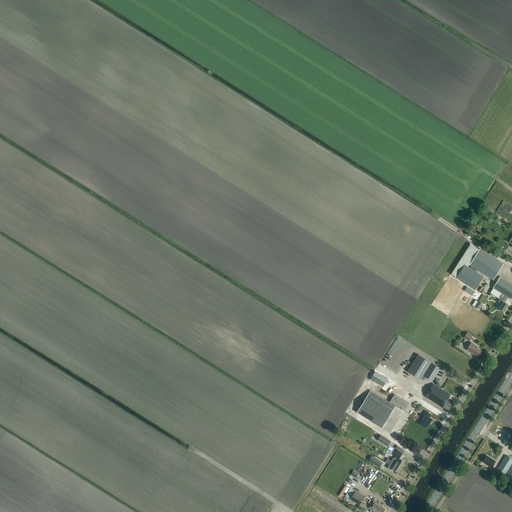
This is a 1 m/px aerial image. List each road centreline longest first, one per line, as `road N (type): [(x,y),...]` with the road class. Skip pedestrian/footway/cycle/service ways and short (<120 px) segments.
road 1 (unclassified): [(391,511),(511,320)]
road 2 (primary): [(426,511),(511,376)]
